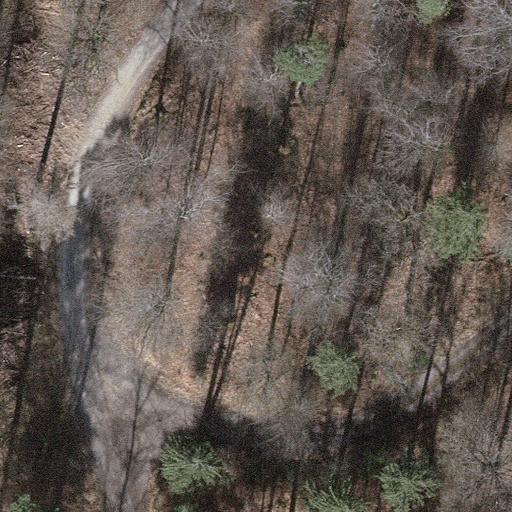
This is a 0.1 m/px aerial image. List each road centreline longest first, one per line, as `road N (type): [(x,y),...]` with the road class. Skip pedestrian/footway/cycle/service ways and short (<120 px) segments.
road 1 (track): [(193,0),(91,131),(65,304),(130,511)]
road 2 (track): [(511,316),(359,434),(219,429),(166,412),(107,420)]
